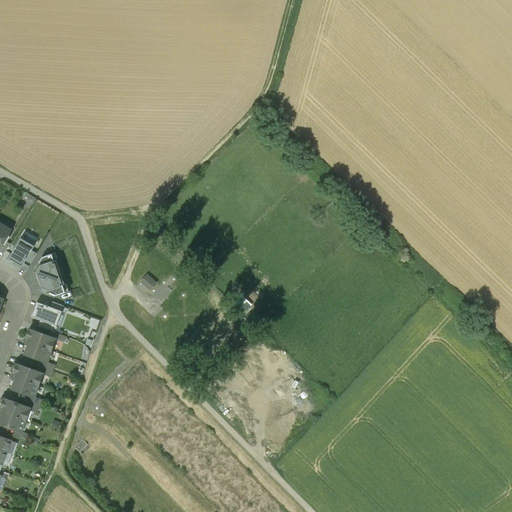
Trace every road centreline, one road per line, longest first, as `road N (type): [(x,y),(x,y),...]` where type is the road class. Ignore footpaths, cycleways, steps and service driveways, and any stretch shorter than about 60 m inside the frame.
road 1 (track): [(111,305),(309,511)]
road 2 (track): [(148,212),(266,91),(291,0)]
road 3 (track): [(54,467),(111,305)]
